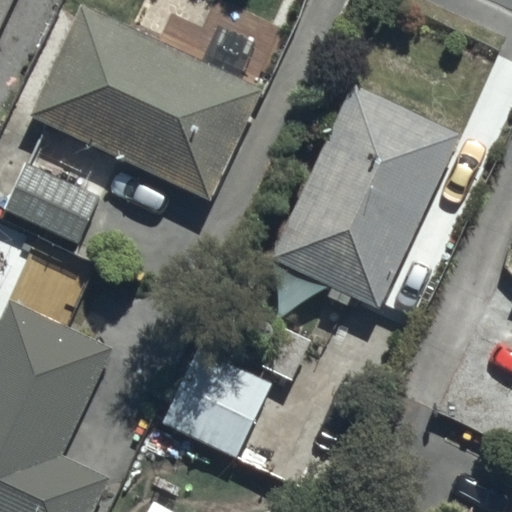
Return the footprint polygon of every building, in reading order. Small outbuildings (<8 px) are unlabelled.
[(0,0),(0,32),(14,0),(0,0)] [(218,33),(201,70),(73,9),(21,119),(212,210),(264,99),(242,89),(260,53),(218,33)] [(459,141),(349,89),(266,266),(376,317),(459,141)] [(100,205),(23,171),(4,217),(81,250),(100,205)] [(110,355),(2,308),(0,312),(0,511),(95,511),(107,485),(62,465),(110,355)] [(235,468),(271,389),(192,354),(157,432),(235,468)]
